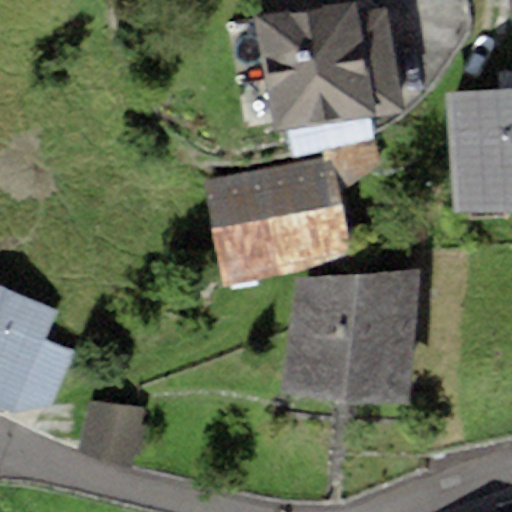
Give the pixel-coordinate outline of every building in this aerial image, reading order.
[(358,1),(256,17),(274,130),(285,128),(294,158),(371,140),(371,115),(406,109),(390,7),(360,12),(358,1)] [(511,88),(446,95),(457,214),(511,209),(511,88)] [(325,160),(205,182),(224,284),(351,258),(333,190),(383,163),(378,143),(324,155),(325,160)] [(421,271),(296,280),(282,396),(410,404),(421,271)] [(60,312),(0,284),(0,410),(15,417),(52,408),(77,352),(48,339),(60,312)] [(144,409),(91,403),(76,451),(130,468),(134,450),(138,451),(143,430),(139,429),(144,409)]
